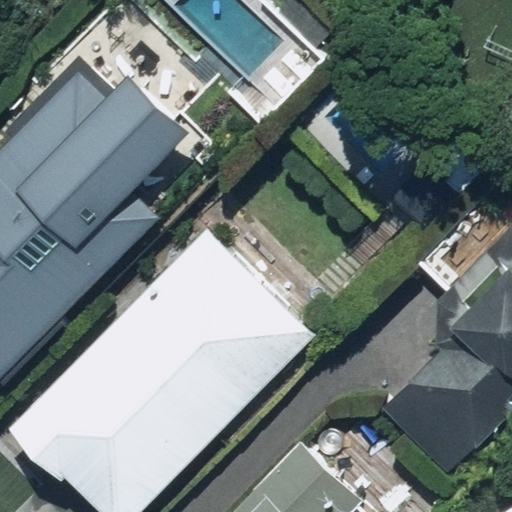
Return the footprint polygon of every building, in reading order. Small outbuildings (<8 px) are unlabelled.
[(0,376),(10,386),(74,320),(68,313),(128,252),(123,246),(156,212),(128,185),(145,163),(111,132),(100,141),(52,93),(28,111),(11,137),(0,148),(0,376)] [(384,398),(451,467),(511,407),(511,215),(438,288),(438,337),(384,398)] [(207,224),(13,419),(36,447),(66,471),(114,511),(136,511),(320,329),(207,224)] [(301,433),(224,511),(350,511),(366,496),(301,433)] [(511,511),(511,501),(502,510),(503,511),(511,511)]
